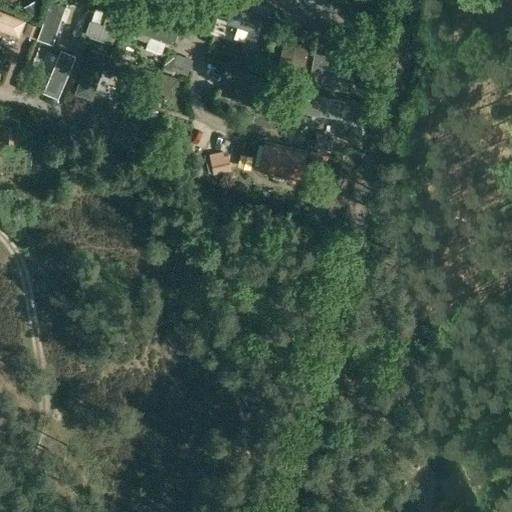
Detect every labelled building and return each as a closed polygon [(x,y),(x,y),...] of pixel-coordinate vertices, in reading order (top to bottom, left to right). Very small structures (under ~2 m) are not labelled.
[(63,0),(51,0),(38,39),(53,45),(68,2),(63,0)] [(112,41),(125,3),(117,0),(110,0),(103,23),(90,19),(85,32),(112,41)] [(140,0),(138,9),(179,21),(184,5),(167,0),(140,0)] [(260,51),(270,18),(232,6),(227,21),(250,29),(244,46),(260,51)] [(0,9),(0,30),(18,37),(25,19),(0,9)] [(139,18),(134,31),(150,36),(166,42),(173,44),(177,31),(139,18)] [(302,80),(309,44),(284,40),(277,75),(302,80)] [(91,50),(76,93),(92,99),(103,67),(121,73),(125,62),(91,50)] [(61,51),(43,93),(59,100),(77,57),(61,51)] [(349,90),(352,75),(326,70),(329,54),(314,51),(308,82),(349,90)] [(188,81),(193,68),(173,59),(168,72),(188,81)] [(171,93),(176,77),(142,67),(129,109),(145,114),(153,88),(171,93)] [(269,109),(277,80),(240,70),(232,99),(269,109)] [(300,93),(297,112),(341,119),(344,101),(300,93)] [(112,132),(90,122),(85,133),(107,144),(112,132)] [(15,143),(16,125),(2,124),(1,143),(15,143)] [(300,178),(306,150),(265,140),(259,169),(300,178)] [(314,158),(310,166),(321,171),(329,157),(317,151),(316,153),(312,151),(310,156),(314,158)] [(230,170),(228,155),(224,156),(223,152),(210,155),(214,173),(230,170)]
